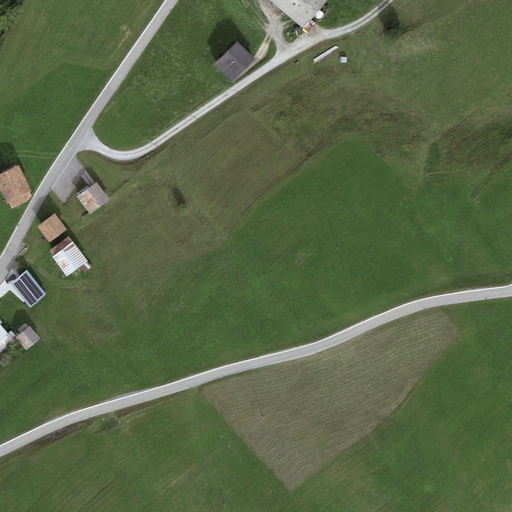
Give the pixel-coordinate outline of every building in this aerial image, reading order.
[(328,0),(268,0),(303,29),(328,0)] [(255,61),(237,43),(214,66),(232,84),(255,61)] [(18,165),(0,174),(0,189),(7,204),(9,203),(12,209),(27,202),(32,196),(29,193),(32,191),(18,165)] [(97,182),(77,197),(90,215),(110,200),(97,182)] [(55,213),(37,227),(49,243),(67,230),(55,213)] [(69,236),(49,251),(53,256),(52,257),(67,277),(80,267),(85,273),(92,268),(69,236)] [(26,271),(10,284),(29,308),(46,295),(26,271)] [(0,324),(0,355),(16,342),(14,340),(17,337),(11,331),(8,334),(0,324)] [(31,327),(16,338),(26,350),(40,339),(31,327)]
